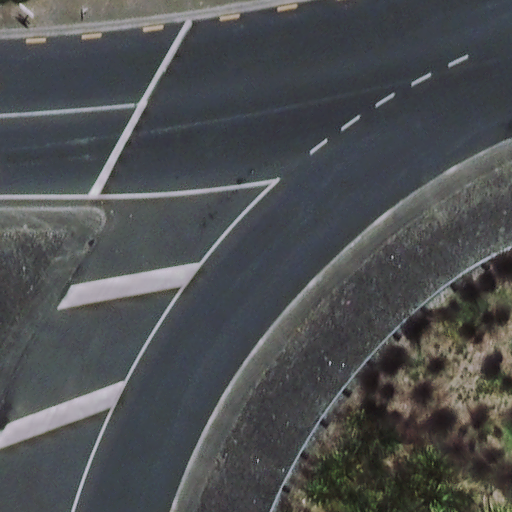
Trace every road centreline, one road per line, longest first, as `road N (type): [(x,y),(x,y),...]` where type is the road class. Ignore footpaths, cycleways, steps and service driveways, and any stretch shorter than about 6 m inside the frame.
road 1 (trunk): [(131,511),(172,396),(288,235),(443,113)]
road 2 (trunk): [(0,120),(443,113)]
